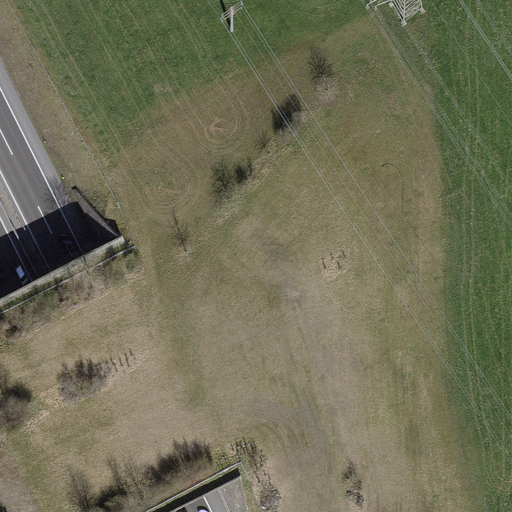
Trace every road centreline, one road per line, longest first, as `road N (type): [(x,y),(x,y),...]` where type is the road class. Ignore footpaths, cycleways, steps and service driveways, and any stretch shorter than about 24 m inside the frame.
road 1 (motorway): [(189,511),(0,128)]
road 2 (motorway): [(0,260),(125,511)]
